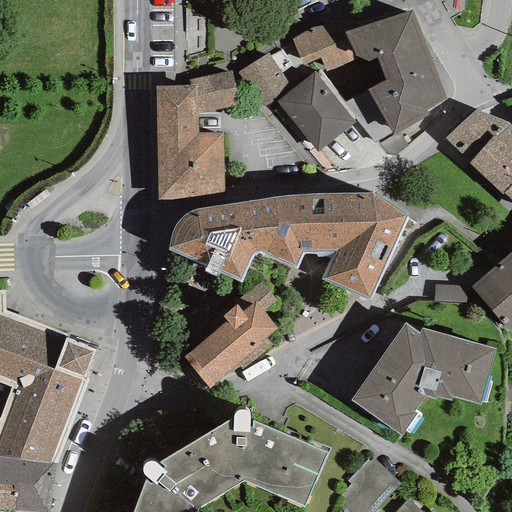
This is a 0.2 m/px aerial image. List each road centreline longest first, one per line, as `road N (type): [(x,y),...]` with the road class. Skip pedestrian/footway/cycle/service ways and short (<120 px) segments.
road 1 (residential): [(134,254),(157,214),(361,161),(485,91)]
road 2 (tertiary): [(134,254),(135,0)]
road 3 (tertiary): [(127,361),(71,511)]
road 4 (residential): [(0,258),(134,254)]
